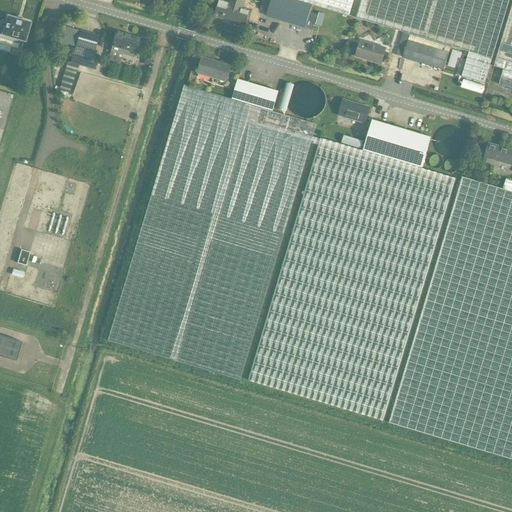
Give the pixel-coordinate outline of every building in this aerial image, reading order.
[(251,11),(244,8),(246,1),(242,0),(227,0),(227,3),(221,2),(216,18),(247,27),(251,11)] [(262,0),(260,10),(269,13),(268,17),(305,28),(310,13),(310,11),(301,9),(273,0),(272,0),(262,0)] [(272,0),(273,0),(301,9),(303,2),(348,16),(353,0),(272,0)] [(404,32),(403,34),(450,48),(451,47),(469,52),(462,76),(485,83),(509,0),(362,0),(357,18),(404,32)] [(497,67),(505,70),(511,71),(511,3),(501,42),(494,66),(497,67)] [(0,26),(0,38),(18,44),(19,41),(26,43),(31,24),(8,17),(5,28),(0,26)] [(95,70),(97,64),(99,57),(93,56),(94,52),(99,36),(80,31),(70,62),(68,62),(64,74),(60,90),(72,94),(80,73),(77,72),(79,65),(95,70)] [(136,54),(137,53),(140,54),(144,42),(140,41),(141,40),(117,33),(111,51),(134,58),(135,54),(136,54)] [(444,70),(450,48),(403,34),(397,56),(444,70)] [(382,64),(387,49),(362,42),(357,57),(382,64)] [(228,82),(232,67),(204,58),(199,74),(228,82)] [(500,85),(511,88),(511,71),(505,70),(500,85)] [(239,81),(233,100),(273,112),(278,93),(239,81)] [(311,144),(318,146),(320,139),(313,137),(317,125),(273,112),(233,100),(185,85),(108,341),(241,380),(311,144)] [(366,125),(371,108),(344,100),(340,117),(366,125)] [(373,120),(363,151),(422,168),(431,137),(373,120)] [(320,139),(318,146),(249,381),(383,421),(456,179),(422,168),(363,151),(321,138),(320,139)] [(511,149),(488,142),(484,157),(511,166),(511,149)] [(511,180),(506,178),(503,189),(465,178),(391,423),(511,459),(511,180)] [(27,266),(31,254),(22,251),(18,264),(27,266)] [(23,278),(25,272),(13,269),(11,275),(23,278)] [(0,357),(16,362),(22,342),(0,335),(0,357)]
